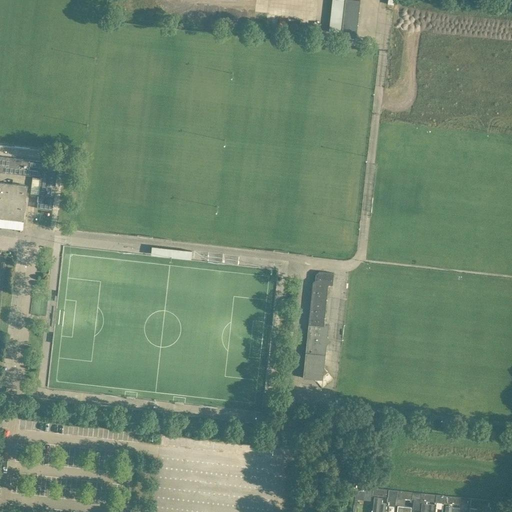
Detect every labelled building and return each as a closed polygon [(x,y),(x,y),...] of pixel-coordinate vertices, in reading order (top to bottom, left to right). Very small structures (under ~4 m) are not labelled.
[(344,0),(341,36),(356,38),(360,0),(344,0)] [(0,156),(0,171),(40,176),(37,208),(52,210),(58,163),(0,156)] [(0,182),(0,218),(23,221),(27,185),(0,182)] [(0,250),(7,251),(8,239),(0,238),(0,250)] [(327,371),(324,367),(326,344),(327,343),(326,342),(327,338),(328,337),(327,336),(328,326),(324,325),(328,285),(332,285),(333,278),(333,273),(318,271),(316,273),(315,280),(312,282),(302,377),(314,378),(316,381),(327,371)] [(372,492),(372,495),(387,497),(387,502),(388,502),(387,505),(395,506),(395,502),(397,490),(375,488),(374,487),(373,487),(372,492)] [(397,490),(395,502),(396,502),(404,503),(404,499),(413,500),(412,508),(418,509),(419,500),(420,493),(397,490)] [(420,493),(419,500),(435,502),(444,503),(444,495),(436,494),(420,493)] [(460,497),(444,495),(444,503),(459,505),(460,497)] [(381,497),(374,496),(371,511),(384,511),(386,502),(380,501),(381,497)] [(468,498),(467,505),(483,507),(484,500),(468,498)] [(436,511),(437,504),(422,502),(420,511),(436,511)]
